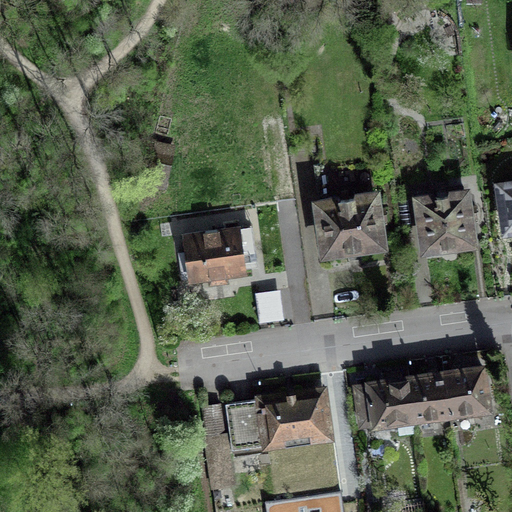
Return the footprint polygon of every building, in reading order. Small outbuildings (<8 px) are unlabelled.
[(511,182),(496,184),(502,234),(511,233),(511,182)] [(472,191),(415,198),(423,261),(480,254),(472,191)] [(385,195),(315,203),(322,268),(393,260),(385,195)] [(242,227),(184,236),(192,294),(250,286),(242,227)] [(271,268),(285,266),(281,236),(267,238),(271,268)] [(393,377),(361,382),(368,433),(494,415),(487,365),(470,367),(438,371),(393,377)] [(329,394),(259,404),(266,456),(336,447),(329,394)]
